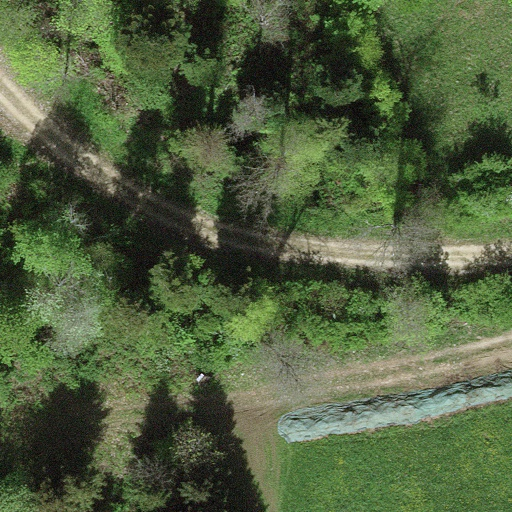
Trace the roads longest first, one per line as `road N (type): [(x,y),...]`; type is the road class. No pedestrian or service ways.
road 1 (track): [(0,87),(109,181),(162,214),(230,238),(360,259),(511,260)]
road 2 (track): [(511,343),(0,452)]
